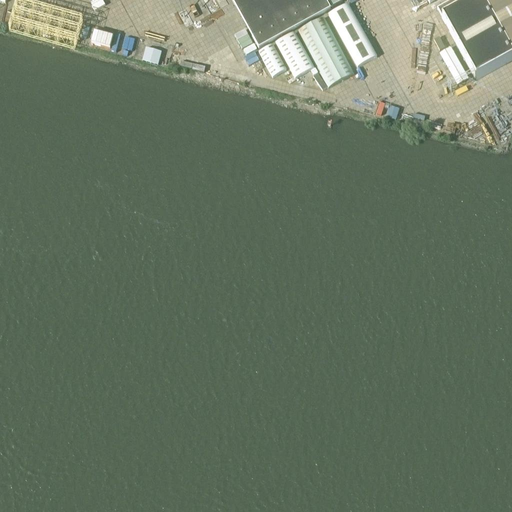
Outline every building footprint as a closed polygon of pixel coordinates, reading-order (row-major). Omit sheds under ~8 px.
[(231,0),(259,50),(330,11),(324,0),(231,0)] [(340,0),(326,0),(332,9),(342,4),(340,0)] [(511,61),(511,0),(456,0),(438,10),(476,81),(511,61)] [(328,17),(358,69),(377,58),(348,6),(328,17)] [(15,16),(14,22),(28,23),(28,26),(35,27),(36,18),(15,16)] [(354,75),(326,22),(324,18),(297,33),(327,90),(354,75)] [(293,80),(314,68),(295,34),(274,45),(293,80)] [(158,66),(162,52),(147,48),(143,61),(158,66)] [(273,76),(284,70),(272,49),(261,54),(273,76)] [(457,86),(468,80),(451,49),(440,55),(457,86)]
